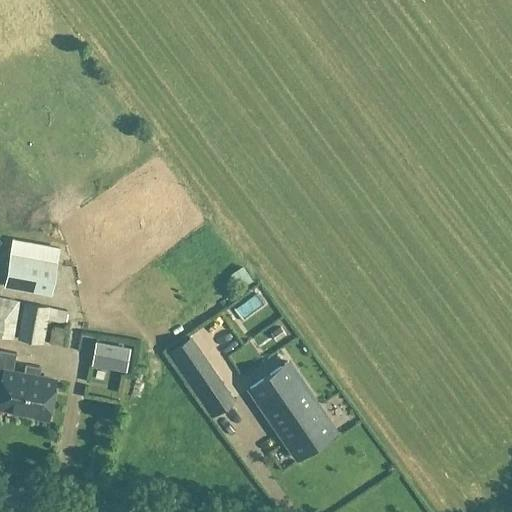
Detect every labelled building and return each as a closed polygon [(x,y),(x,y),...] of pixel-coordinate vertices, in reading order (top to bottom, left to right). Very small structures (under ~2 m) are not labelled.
[(59,249),(11,240),(3,287),(50,296),(59,249)] [(18,302),(0,299),(0,337),(12,340),(18,302)] [(24,303),(17,340),(42,344),(46,320),(64,324),(66,312),(24,303)] [(243,313),(249,324),(266,315),(260,303),(243,313)] [(51,326),(48,343),(61,345),(64,329),(51,326)] [(189,338),(167,353),(187,383),(194,393),(200,390),(215,413),(233,403),(216,378),(209,368),(189,338)] [(24,365),(22,375),(12,373),(15,354),(0,351),(0,381),(1,382),(0,385),(0,408),(35,415),(34,419),(47,421),(54,381),(38,378),(40,368),(24,365)] [(260,381),(249,389),(265,412),(297,459),(321,443),(335,434),(317,408),(287,363),(260,381)]
